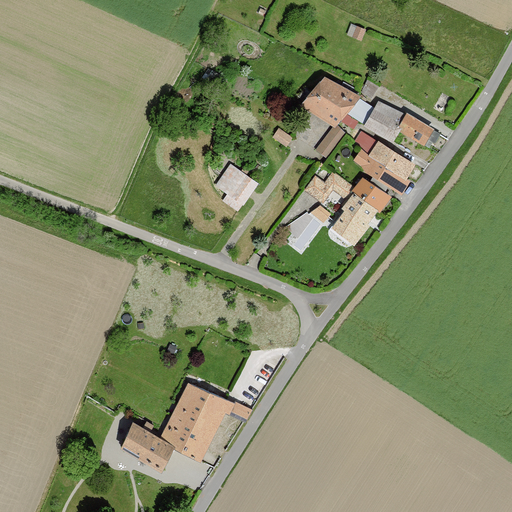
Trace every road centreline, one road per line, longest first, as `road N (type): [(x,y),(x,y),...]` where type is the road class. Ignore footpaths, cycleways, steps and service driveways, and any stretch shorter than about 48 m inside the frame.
road 1 (unclassified): [(332,313),(0,177)]
road 2 (unclassified): [(332,313),(511,54)]
road 3 (unclassified): [(198,511),(332,313)]
